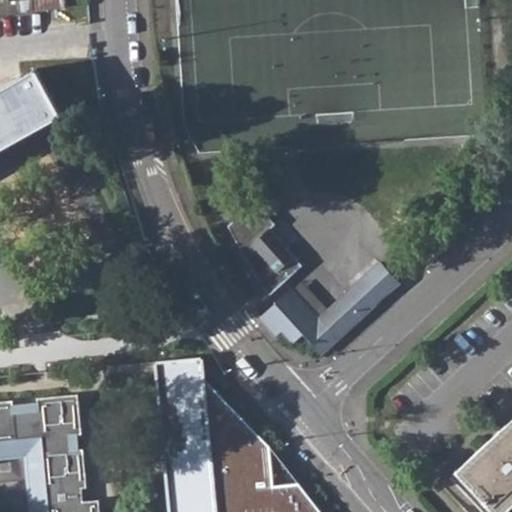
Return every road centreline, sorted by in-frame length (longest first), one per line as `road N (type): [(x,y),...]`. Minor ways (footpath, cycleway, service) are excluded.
road 1 (residential): [(116,0),(125,96),(161,208),(241,346),(301,407)]
road 2 (residential): [(511,218),(301,407)]
road 3 (residential): [(301,407),(393,511)]
